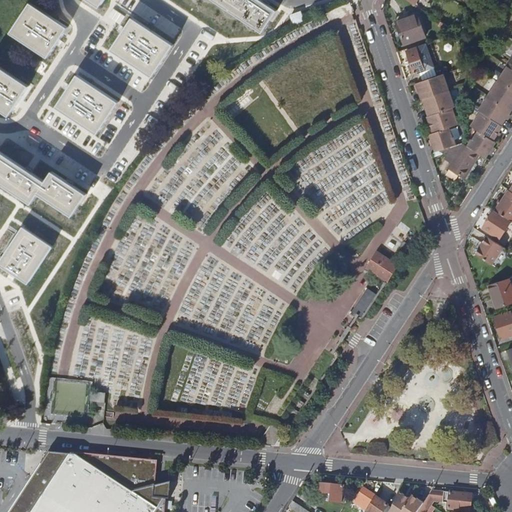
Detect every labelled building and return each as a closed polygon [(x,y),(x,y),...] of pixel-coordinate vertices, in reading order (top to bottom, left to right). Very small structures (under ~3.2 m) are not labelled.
[(215,0),(261,29),(276,8),(263,0),(215,0)] [(67,28),(30,4),(11,33),(48,57),(67,28)] [(299,19),(307,17),(305,8),(296,11),(299,19)] [(426,37),(418,15),(397,21),(404,44),(426,37)] [(152,76),(173,45),(132,18),(111,49),(152,76)] [(449,33),(452,29),(441,22),(439,26),(449,33)] [(417,47),(406,50),(414,73),(424,69),(422,63),(425,62),(423,58),(421,59),(417,47)] [(511,68),(507,66),(498,79),(511,89),(511,68)] [(29,86),(0,67),(0,109),(10,115),(29,86)] [(444,75),(417,83),(422,99),(423,99),(449,90),(444,75)] [(118,102),(77,76),(57,107),(98,133),(118,102)] [(511,110),(511,108),(511,89),(498,79),(487,94),(511,110)] [(449,90),(423,99),(429,115),(453,107),(455,106),(449,90)] [(511,110),(487,94),(477,108),(479,109),(501,125),(511,110)] [(428,116),(433,132),(449,127),(458,124),(453,107),(429,115),(428,116)] [(502,125),(501,125),(479,109),(469,123),(476,128),(492,140),(502,125)] [(430,133),(436,151),(450,146),(456,144),(454,137),(453,137),(449,127),(433,132),(430,133)] [(495,141),(492,140),(476,128),(470,137),(469,137),(464,143),(485,157),(495,141)] [(465,176),(479,153),(473,149),(462,143),(456,144),(450,146),(444,157),(451,161),(449,166),(465,176)] [(0,150),(0,182),(31,203),(37,193),(72,215),(86,193),(52,172),(46,180),(0,150)] [(511,221),(511,190),(508,188),(495,210),(511,221)] [(499,239),(511,221),(495,210),(483,228),(499,239)] [(51,246),(22,226),(0,260),(0,263),(28,282),(51,246)] [(491,263),(503,246),(485,235),(474,252),(491,263)] [(398,255),(402,258),(410,246),(406,244),(398,255)] [(367,268),(387,282),(397,266),(377,253),(367,268)] [(511,301),(511,293),(507,278),(488,284),(496,307),(511,301)] [(358,317),(362,319),(378,295),(368,288),(351,312),(358,317)] [(444,322),(445,311),(429,309),(430,320),(444,322)] [(501,338),(511,334),(511,319),(510,312),(494,317),(501,338)] [(261,438),(260,444),(274,446),(283,431),(270,423),(261,438)] [(52,451),(45,461),(10,511),(163,511),(165,496),(169,496),(171,478),(155,481),(158,458),(71,452),(71,453),(52,451)] [(319,484),(318,493),(330,494),(329,503),(341,504),(342,486),(319,484)] [(388,511),(390,510),(386,507),(386,506),(361,490),(352,503),(365,511),(376,511),(388,511)] [(425,511),(438,494),(432,490),(425,500),(421,506),(416,511),(425,511)] [(409,499),(398,492),(390,510),(388,511),(401,511),(404,507),(409,499)] [(444,493),(443,503),(448,504),(448,508),(470,510),(471,495),(444,493)] [(416,511),(421,506),(417,503),(418,501),(411,496),(409,499),(404,507),(401,511),(416,511)] [(300,497),(296,502),(309,511),(313,511),(316,508),(300,497)] [(294,511),(307,511),(291,501),(287,507),(294,511)]
